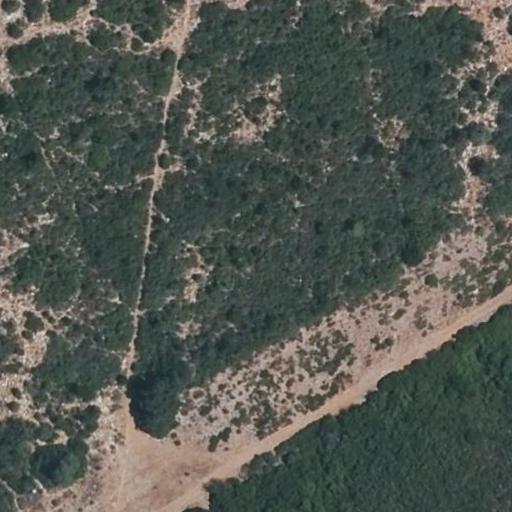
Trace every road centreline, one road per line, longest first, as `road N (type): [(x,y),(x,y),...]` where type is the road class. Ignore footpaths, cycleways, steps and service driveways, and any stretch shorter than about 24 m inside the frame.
road 1 (track): [(120,511),(183,0)]
road 2 (track): [(171,511),(511,294)]
